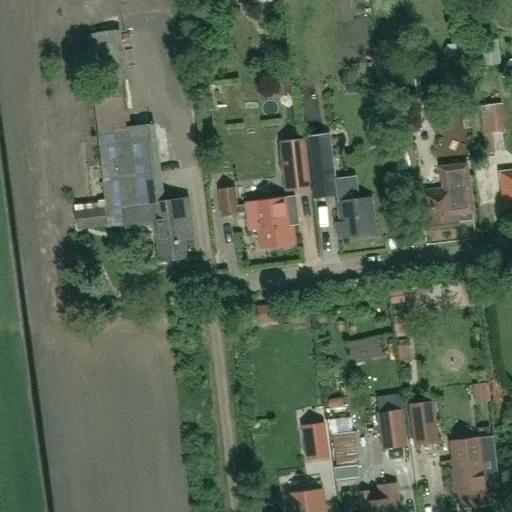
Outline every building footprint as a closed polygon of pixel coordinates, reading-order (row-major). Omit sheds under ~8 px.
[(87,33),(98,130),(131,127),(119,29),(87,33)] [(504,43),(492,43),(493,70),(505,70),(504,43)] [(464,64),(450,65),(452,86),(467,84),(464,64)] [(493,132),(503,131),(499,103),(481,105),(487,153),(495,152),(493,132)] [(156,234),(159,260),(187,256),(184,239),(193,238),(188,198),(164,201),(154,124),(131,127),(98,130),(108,228),(151,223),(153,235),(156,234)] [(330,131),(306,135),(313,198),(337,194),(330,131)] [(309,187),(303,139),(279,142),(285,190),(309,187)] [(418,179),(413,144),(389,147),(394,182),(418,179)] [(457,221),(456,213),(472,211),(465,163),(440,166),(442,187),(419,190),(424,226),(457,221)] [(511,170),(500,172),(504,208),(511,206),(511,170)] [(260,247),(294,243),(292,223),(298,222),(295,196),(277,198),(245,202),(245,204),(237,205),(234,186),(218,189),(222,216),(238,214),(237,213),(247,212),(249,229),(258,228),(260,247)] [(336,221),(338,235),(342,234),(342,237),(376,232),(371,196),(337,201),(340,221),(336,221)] [(78,227),(108,224),(105,198),(75,202),(78,227)] [(425,392),(440,391),(439,379),(425,379),(425,392)] [(414,444),(438,441),(432,401),(409,404),(414,444)] [(334,406),(335,414),(355,411),(354,403),(334,406)] [(377,412),(382,448),(406,445),(401,409),(377,412)] [(324,423),(303,426),(308,459),(328,456),(324,423)] [(337,468),(359,465),(355,432),(352,432),(333,435),(337,468)] [(449,441),(452,460),(450,461),(454,492),(457,492),(459,507),(487,504),(486,493),(488,492),(487,487),(499,486),(493,436),(449,441)] [(401,511),(397,482),(378,484),(380,499),(369,500),(368,490),(359,492),(362,511),(401,511)] [(324,511),(322,488),(285,493),(287,511),(324,511)]
